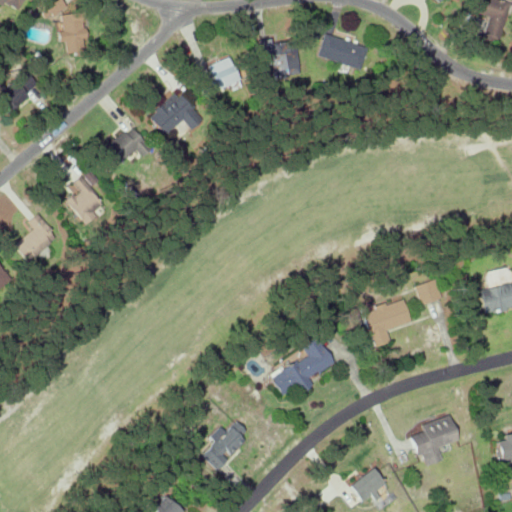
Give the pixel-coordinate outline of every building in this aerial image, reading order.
[(0,0),(0,2),(18,9),(20,0),(0,0)] [(42,20),(64,9),(59,0),(41,0),(34,4),(42,20)] [(507,2),(501,0),(473,0),(469,12),(501,22),(507,2)] [(59,14),(61,30),(56,31),(57,41),(63,40),(64,52),(85,50),(81,12),(59,14)] [(315,55),(357,69),(365,47),(323,33),(315,55)] [(298,72),(292,37),(257,43),(259,56),(267,55),(271,79),(285,77),(285,75),(298,72)] [(236,79),(226,56),(205,64),(212,80),(208,82),(211,89),(236,79)] [(35,85),(23,72),(5,89),(0,83),(0,100),(8,110),(35,85)] [(163,136),(180,120),(187,129),(200,118),(173,90),(145,116),(163,136)] [(99,152),(114,169),(143,143),(128,126),(99,152)] [(76,190),(64,199),(82,224),(92,216),(90,212),(101,203),(79,174),(70,181),(76,190)] [(11,245),(26,261),(54,235),(34,213),(24,221),(30,227),(11,245)] [(476,289),(481,313),(511,305),(511,269),(508,270),(511,281),(476,289)] [(438,298),(433,279),(413,284),(417,303),(438,298)] [(360,310),(370,346),(387,341),(384,328),(408,322),(402,299),(360,310)] [(332,364),(314,336),(298,346),(302,353),(267,375),(279,394),(290,387),(291,390),(332,364)] [(418,423),(420,430),(407,435),(414,455),(419,454),(423,465),(439,459),(435,446),(455,440),(447,414),(418,423)] [(229,422),(199,455),(214,469),(226,456),(225,456),(244,435),(229,422)] [(493,441),(499,469),(511,466),(509,456),(511,455),(511,429),(511,430),(511,431),(500,434),(501,439),(493,441)] [(359,501),(370,492),(382,482),(369,467),(346,485),(359,501)] [(150,507),(154,511),(153,511),(176,511),(179,510),(162,494),(150,507)]
